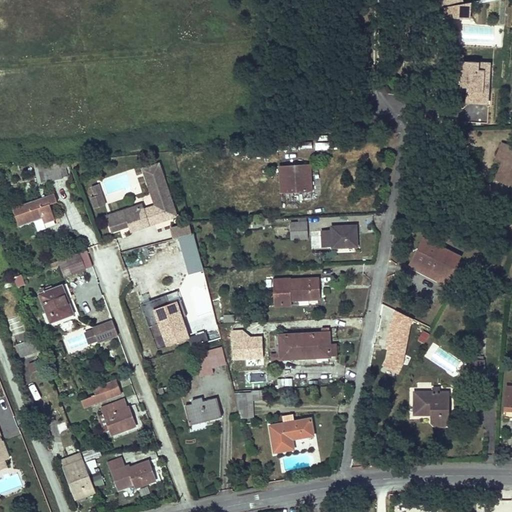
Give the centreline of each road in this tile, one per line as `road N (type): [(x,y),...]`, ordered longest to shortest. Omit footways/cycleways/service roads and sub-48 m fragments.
road 1 (residential): [(337,484),(401,140),(371,33),(380,0)]
road 2 (residential): [(190,511),(100,255)]
road 3 (residential): [(68,511),(0,348)]
road 4 (unclassified): [(337,484),(511,481)]
road 5 (unclassified): [(207,511),(337,484)]
